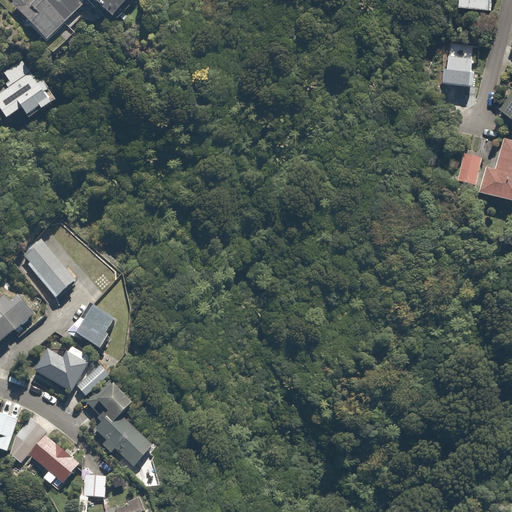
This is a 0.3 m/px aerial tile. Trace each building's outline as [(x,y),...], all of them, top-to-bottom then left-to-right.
[(80,0),(20,0),(13,9),(50,44),(86,5),(80,0)] [(92,0),(119,24),(140,0),(92,0)] [(497,15),(498,2),(494,2),(494,0),(466,0),(466,13),(497,15)] [(8,91),(0,96),(0,108),(9,124),(26,114),(32,124),(62,106),(46,80),(39,84),(24,58),(2,71),(9,83),(5,86),(8,91)] [(480,63),(450,58),(444,89),(475,94),(480,63)] [(511,97),(502,112),(511,118),(511,97)] [(511,207),(511,142),(505,141),(496,173),(488,170),(480,198),(511,207)] [(483,162),(464,155),(455,184),(474,191),(483,162)] [(32,265),(28,268),(58,303),(78,285),(41,240),(23,255),(32,265)] [(0,296),(0,349),(39,317),(13,286),(0,296)] [(77,343),(79,340),(103,355),(111,341),(109,339),(118,325),(94,310),(86,322),(82,320),(70,339),(77,343)] [(49,350),(36,375),(72,394),(88,364),(67,353),(64,359),(49,350)] [(77,388),(88,400),(109,381),(112,378),(101,367),(77,388)] [(96,433),(106,443),(103,447),(113,457),(117,453),(135,470),(154,450),(127,424),(140,411),(109,381),(87,404),(101,418),(98,422),(103,427),(96,433)] [(0,452),(10,455),(18,422),(0,417),(0,438),(1,439),(0,442),(0,452)] [(52,488),(58,480),(66,487),(83,468),(48,437),(31,456),(50,473),(44,480),(52,488)] [(107,478),(86,476),(84,498),(105,500),(107,478)] [(129,508),(119,511),(144,511),(139,499),(127,504),(129,508)]
